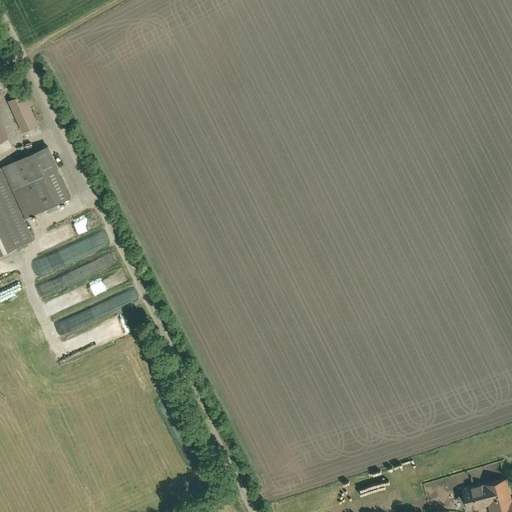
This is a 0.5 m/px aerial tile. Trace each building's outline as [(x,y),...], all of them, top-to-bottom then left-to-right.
[(24,88),(6,97),(20,127),(35,119),(27,102),(30,101),(24,88)] [(69,191),(43,137),(0,157),(0,163),(9,184),(27,175),(41,205),(69,191)] [(40,249),(97,228),(92,216),(36,237),(40,249)] [(0,218),(0,253),(14,247),(0,218)] [(116,271),(98,278),(99,281),(91,284),(82,288),(83,291),(78,293),(80,299),(120,284),(116,271)] [(81,333),(88,350),(125,335),(117,318),(81,333)] [(499,474),(454,486),(459,506),(482,499),(485,511),(511,511),(511,498),(506,500),(499,474)]
